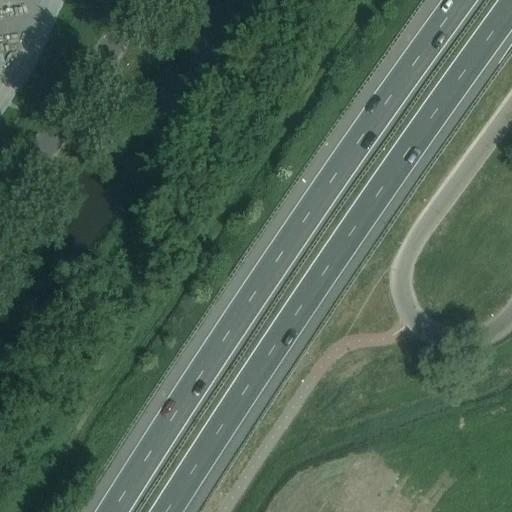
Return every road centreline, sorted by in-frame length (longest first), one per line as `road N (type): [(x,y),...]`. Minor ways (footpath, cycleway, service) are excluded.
road 1 (motorway): [(454,0),(176,392),(102,511)]
road 2 (motorway): [(167,511),(511,14)]
road 3 (unclassified): [(511,309),(495,329),(471,337),(438,333),(405,306),(401,286),(407,254),(511,110)]
road 4 (unclassified): [(0,229),(145,0)]
